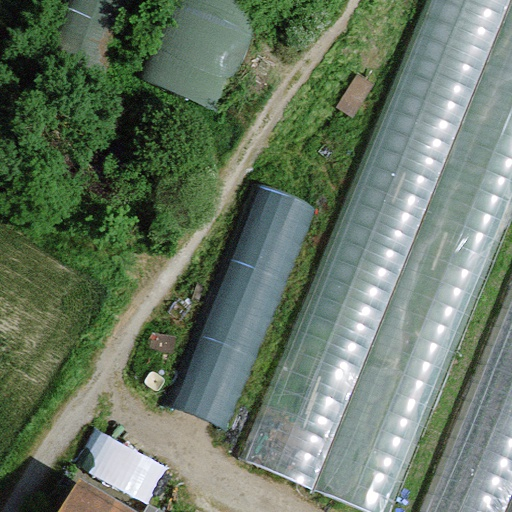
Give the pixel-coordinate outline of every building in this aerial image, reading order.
[(112,73),(138,0),(69,0),(51,48),(112,73)] [(264,0),(165,0),(134,75),(219,114),(264,0)] [(511,0),(430,0),(244,461),(314,489),(511,0)] [(390,511),(511,211),(511,0),(314,489),(365,511),(390,511)] [(263,187),(171,406),(225,429),(316,205),(263,187)] [(511,288),(420,511),(506,511),(511,497),(511,288)] [(88,462),(158,496),(175,461),(106,427),(88,462)] [(131,511),(80,482),(62,511),(131,511)]
